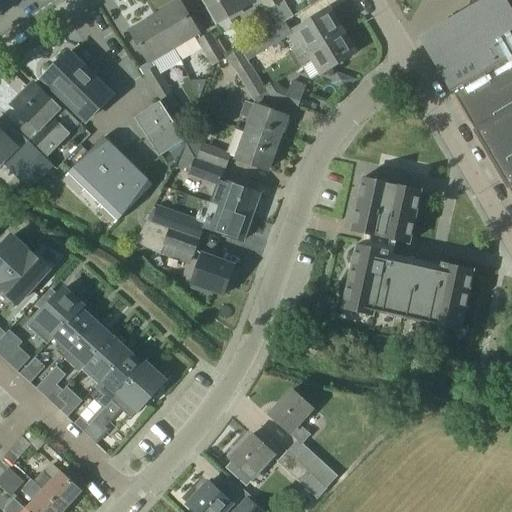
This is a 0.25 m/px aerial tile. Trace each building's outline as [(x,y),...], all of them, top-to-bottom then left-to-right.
[(194,0),(208,24),(215,20),(217,24),(229,17),(231,20),(243,14),(241,10),(255,2),(253,0),(194,0)] [(261,0),(267,9),(281,1),(280,0),(261,0)] [(511,0),(489,0),(422,39),(511,193),(511,0)] [(179,3),(155,17),(179,59),(174,48),(198,34),(179,3)] [(302,44),(288,52),(293,61),(342,32),(329,9),(294,30),(302,44)] [(266,12),(252,20),(261,36),(275,28),(266,12)] [(155,17),(131,32),(149,62),(149,63),(152,61),(164,54),(170,65),(179,59),(155,17)] [(285,23),(228,57),(254,98),(265,91),(246,60),(262,51),(262,52),(291,34),(285,23)] [(342,32),(293,61),(298,70),(313,61),(321,74),(355,54),(342,32)] [(210,35),(198,42),(212,64),(224,58),(210,35)] [(44,78),(43,79),(86,121),(111,97),(92,79),(90,81),(81,71),(87,66),(71,51),(44,78)] [(157,68),(145,75),(159,99),(171,92),(157,68)] [(278,82),(266,89),(271,99),(297,108),(304,86),(295,83),(292,78),(288,88),(280,86),(278,82)] [(198,102),(204,82),(190,83),(198,102)] [(34,84),(12,106),(30,122),(39,131),(31,139),(48,156),(69,134),(52,118),(60,110),(34,84)] [(145,112),(134,119),(159,158),(185,142),(160,103),(145,112)] [(254,106),(245,132),(276,143),(286,117),(254,106)] [(0,131),(0,165),(3,163),(31,190),(53,167),(22,136),(14,145),(0,131)] [(245,132),(236,158),(267,169),(276,143),(245,132)] [(70,174),(117,220),(116,221),(118,222),(150,188),(149,187),(148,189),(100,143),(102,141),(101,140),(68,173),(69,175),(70,174)] [(187,144),(179,166),(190,170),(189,175),(218,185),(223,170),(196,160),(187,144)] [(203,145),(199,158),(224,167),(229,155),(203,145)] [(356,246),(342,309),(373,316),(374,312),(460,331),(473,272),(442,265),(440,272),(385,260),(387,253),(386,253),(389,240),(409,244),(420,192),(362,179),(350,231),(364,235),(363,240),(362,247),(356,246)] [(212,203),(207,203),(250,218),(258,194),(220,180),(212,203)] [(175,189),(169,203),(182,209),(188,195),(175,189)] [(511,222),(511,197),(508,191),(497,198),(511,222)] [(153,208),(147,221),(158,225),(169,229),(198,240),(203,224),(212,227),(211,231),(241,242),(250,218),(210,204),(207,203),(204,212),(201,211),(197,222),(163,210),(157,208),(157,209),(153,208)] [(147,221),(136,242),(161,254),(164,245),(192,255),(198,240),(169,229),(158,225),(147,221)] [(10,237),(0,248),(0,285),(29,254),(28,254),(10,237)] [(0,288),(17,304),(48,270),(28,253),(28,254),(29,254),(0,285),(0,288)] [(201,254),(189,288),(212,296),(213,291),(223,294),(224,292),(228,293),(236,269),(233,267),(233,266),(201,254)] [(307,281),(302,294),(326,303),(331,290),(307,281)] [(42,312),(28,327),(47,344),(48,344),(54,337),(79,309),(79,310),(81,307),(62,290),(57,295),(51,289),(35,306),(42,312)] [(63,359),(70,351),(95,324),(79,310),(79,309),(54,337),(63,345),(56,352),(63,359)] [(86,366),(110,338),(95,324),(70,351),(86,366)] [(0,339),(0,357),(5,362),(18,348),(22,343),(8,331),(6,334),(0,339)] [(101,380),(126,353),(110,338),(86,366),(101,380)] [(143,367),(142,367),(126,353),(101,380),(95,387),(104,396),(99,402),(106,409),(112,402),(111,402),(143,367)] [(145,364),(142,367),(143,367),(111,402),(112,402),(130,419),(164,382),(145,364)] [(35,376),(25,368),(19,374),(29,383),(35,376)] [(48,388),(42,395),(51,404),(57,397),(48,388)] [(291,390),(268,416),(297,442),(287,452),(308,471),(318,460),(317,458),(302,444),(310,436),(297,424),(312,409),(291,390)] [(67,406),(57,397),(51,404),(60,412),(67,406)] [(80,417),(73,424),(83,433),(89,426),(80,417)] [(98,435),(89,426),(83,433),(92,441),(98,435)] [(239,468),(229,478),(244,492),(252,500),(260,491),(249,480),(250,479),(251,479),(273,455),(251,435),(229,459),(239,468)] [(20,439),(4,456),(13,464),(30,445),(24,439),(22,437),(20,439)] [(287,452),(278,463),(298,482),(308,471),(287,452)] [(4,456),(0,460),(0,477),(9,468),(13,464),(4,456)] [(318,460),(308,471),(298,482),(317,500),(337,476),(325,465),(317,458),(318,460)] [(9,468),(0,477),(0,486),(11,497),(24,482),(9,468)] [(59,471),(42,490),(64,510),(81,491),(59,471)] [(33,481),(24,491),(33,500),(28,506),(25,509),(28,511),(61,511),(64,510),(42,490),(33,481)] [(207,483),(187,505),(194,511),(260,511),(250,502),(252,500),(244,492),(231,506),(216,491),(207,483)] [(6,511),(5,511),(28,511),(25,509),(14,499),(4,510),(6,511)]
